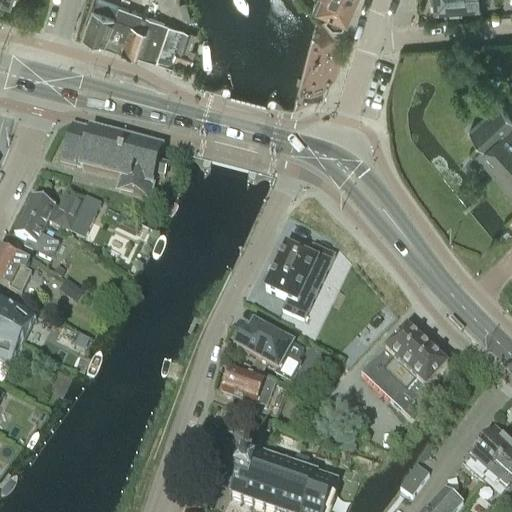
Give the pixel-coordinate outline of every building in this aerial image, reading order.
[(95,0),(82,37),(103,44),(117,6),(99,0),(95,0)] [(342,27),(352,2),(348,1),(348,0),(314,0),(313,4),(329,11),(325,19),(332,27),(342,27)] [(430,0),(432,11),(444,10),(444,14),(461,12),(461,7),(478,6),(478,3),(485,3),(485,0),(430,0)] [(117,6),(103,44),(119,50),(133,12),(117,6)] [(150,18),(133,12),(119,50),(137,56),(150,18)] [(195,34),(190,33),(150,18),(137,56),(176,70),(188,73),(192,61),(193,62),(196,51),(191,49),(195,34)] [(501,103),(511,114),(511,101),(508,97),(501,103)] [(511,134),(507,129),(511,124),(511,116),(499,103),(469,131),(484,148),(477,155),(511,193),(511,134)] [(73,129),(63,166),(121,182),(118,193),(148,201),(155,177),(163,179),(167,167),(159,165),(162,152),(73,129)] [(102,208),(68,191),(59,211),(55,209),(48,224),(71,235),(82,211),(97,218),(102,208)] [(41,238),(48,224),(55,209),(33,199),(14,237),(26,243),(24,249),(51,262),(59,246),(41,238)] [(286,251),(266,294),(287,304),(282,315),(303,325),(334,260),(313,250),(308,261),(286,251)] [(25,276),(29,266),(0,252),(0,288),(21,300),(31,279),(25,276)] [(66,273),(59,268),(55,274),(62,279),(66,273)] [(81,297),(66,285),(59,293),(75,305),(81,297)] [(36,323),(20,314),(25,303),(16,298),(10,309),(0,304),(0,336),(22,348),(34,324),(35,324),(36,323)] [(288,382),(303,356),(254,328),(248,337),(246,336),(244,338),(241,337),(234,348),(237,350),(236,352),(288,382)] [(447,370),(407,332),(374,366),(373,365),(360,378),(413,428),(433,408),(420,396),(424,392),(426,394),(447,370)] [(22,348),(0,336),(0,367),(10,373),(11,371),(10,371),(22,348)] [(288,393),(276,389),(277,387),(266,381),(243,368),(236,366),(233,374),(231,373),(222,397),(267,413),(279,417),(288,393)] [(511,454),(511,447),(504,440),(502,442),(495,435),(478,453),(475,451),(463,464),(484,484),(488,480),(511,454)] [(350,448),(365,456),(370,448),(355,439),(350,448)] [(250,450),(248,450),(247,452),(247,451),(229,499),(229,500),(229,502),(230,502),(231,500),(241,504),(240,506),(242,507),(243,505),(252,508),(251,510),(253,511),(254,509),(262,511),(328,511),(338,486),(317,478),(318,476),(316,475),(316,477),(306,474),(307,472),(306,471),(309,463),(297,459),(294,467),(293,469),(283,465),(284,463),(282,462),(281,464),(272,461),(273,459),(271,458),(270,460),(261,457),(261,455),(260,454),(259,456),(249,452),(250,450)] [(511,454),(488,480),(484,484),(503,502),(507,498),(511,501),(511,499),(511,454)] [(416,469),(400,492),(412,501),(429,478),(416,469)] [(461,511),(463,510),(445,494),(428,511),(461,511)]
